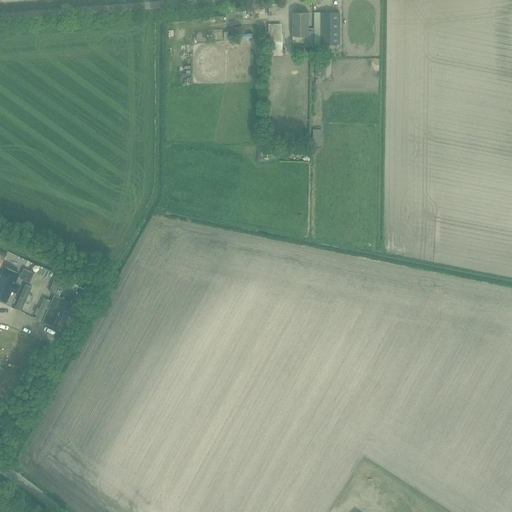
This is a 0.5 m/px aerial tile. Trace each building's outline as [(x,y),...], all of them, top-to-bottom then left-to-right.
[(309,12),(293,12),(293,43),(305,43),(305,46),(313,46),(313,31),(309,31),(309,12)] [(340,12),(322,12),(315,12),(315,44),(340,44),(340,12)] [(331,77),(331,59),(315,59),(315,77),(331,77)] [(0,251),(0,271),(8,255),(0,251)] [(20,279),(25,281),(30,271),(24,269),(20,279)] [(47,269),(41,283),(51,288),(54,282),(57,274),(47,269)] [(35,273),(30,271),(25,281),(30,283),(35,273)] [(0,301),(14,307),(25,281),(10,275),(0,298),(0,301)] [(28,314),(40,288),(25,281),(14,307),(28,314)] [(54,294),(59,284),(54,282),(51,288),(49,292),(54,294)] [(64,286),(59,284),(54,294),(59,296),(64,286)] [(43,320),(54,294),(40,288),(28,314),(43,320)] [(69,301),(54,294),(43,320),(58,326),(69,301)]
